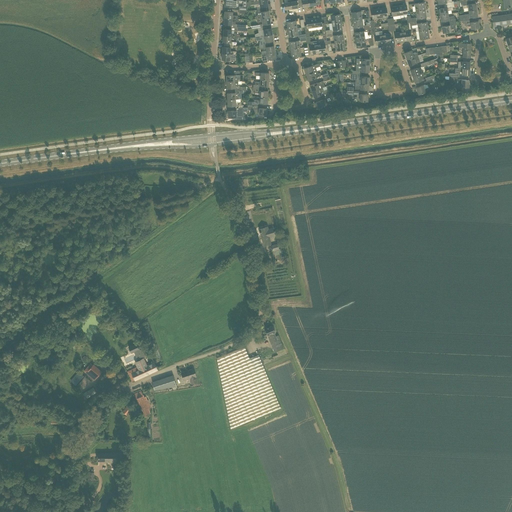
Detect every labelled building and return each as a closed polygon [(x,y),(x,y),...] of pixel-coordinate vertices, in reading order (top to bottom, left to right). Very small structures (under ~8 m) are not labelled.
[(267,0),(262,0),(254,1),(251,2),(251,4),(255,4),(257,7),(257,10),(266,9),(265,6),(268,6),(267,0)] [(290,0),(292,8),(298,7),(298,6),(300,6),(299,0),(290,0)] [(416,11),(425,10),(424,2),(415,4),(416,11)] [(468,8),(469,11),(477,10),(476,3),(468,5),(467,2),(461,3),(461,6),(462,6),(463,9),(468,8)] [(439,9),(440,15),(448,14),(448,11),(453,10),(453,7),(454,7),(454,4),(446,5),(447,7),(439,9)] [(400,15),(408,14),(406,5),(399,6),(400,15)] [(400,15),(399,6),(391,7),(392,16),(400,15)] [(379,9),(380,18),(388,17),(386,8),(379,9)] [(266,11),(266,9),(257,10),(258,13),(256,16),(257,19),(270,17),(269,11),(266,11)] [(380,18),(379,9),(371,10),(373,19),(380,18)] [(425,10),(416,11),(417,19),(426,17),(425,10)] [(462,18),(463,21),(470,20),(470,17),(477,16),(477,10),(469,11),(469,14),(463,15),(463,18),(462,18)] [(352,13),(353,20),(362,19),(361,11),(352,13)] [(331,16),(332,23),(341,22),(340,14),(331,16)] [(440,15),(441,21),(449,20),(449,23),(456,22),(456,19),(454,19),(454,16),(448,17),(448,14),(440,15)] [(499,16),(501,26),(508,25),(507,15),(499,16)] [(501,26),(499,16),(492,17),(493,27),(501,26)] [(259,24),(260,27),(267,26),(266,24),(271,23),(270,17),(257,19),(257,21),(262,21),(263,24),(259,24)] [(322,35),(326,34),(325,31),(325,24),(324,23),(322,23),(321,17),(313,18),(315,28),(315,30),(322,29),(322,35)] [(236,24),(236,21),(237,22),(238,19),(224,18),(224,24),(227,24),(226,27),(242,28),(246,28),(246,25),(236,24)] [(309,29),(315,28),(313,18),(306,19),(307,25),(304,26),(304,27),(305,29),(309,29)] [(362,19),(353,20),(354,28),(363,26),(362,19)] [(470,22),(470,20),(463,21),(463,24),(465,23),(465,26),(471,25),(471,29),(479,28),(478,21),(470,22)] [(287,22),(288,30),(297,28),(296,21),(287,22)] [(418,27),(419,31),(428,30),(427,22),(418,24),(417,24),(416,21),(411,22),(412,28),(418,27)] [(341,22),(332,23),(333,31),(342,29),(341,22)] [(456,22),(449,23),(449,25),(442,26),(443,33),(451,32),(450,29),(456,28),(455,25),(456,25),(456,22)] [(258,29),(259,37),(272,35),(271,28),(267,29),(267,26),(260,27),(258,28),(259,29),(258,29)] [(223,36),(237,36),(237,33),(231,33),(231,30),(242,31),(242,28),(226,27),(226,29),(224,29),(223,36)] [(288,30),(289,37),(298,36),(297,28),(288,30)] [(429,37),(428,30),(419,31),(420,39),(429,37)] [(364,31),(355,33),(356,40),(365,39),(364,32),(364,31)] [(410,31),(402,32),(404,41),(411,40),(410,31)] [(395,33),(396,42),(404,41),(402,32),(395,33)] [(344,42),(343,34),(334,36),(335,43),(344,42)] [(384,44),(391,43),(390,34),(382,35),(384,44)] [(265,41),(263,42),(263,45),(271,44),(270,41),(273,41),(272,35),(259,37),(255,37),(256,41),(265,39),(265,41)] [(384,44),(382,35),(375,36),(376,45),(384,44)] [(226,45),(233,45),(233,42),(231,42),(231,39),(236,39),(237,36),(223,36),(223,42),(226,42),(226,45)] [(364,47),(366,46),(365,39),(356,40),(357,48),(364,47)] [(290,42),(291,49),(300,48),(299,41),(290,42)] [(317,41),(312,42),(313,45),(310,45),(311,54),(318,53),(317,44),(317,41)] [(326,52),(325,46),(328,45),(327,44),(327,41),(324,42),(324,43),(317,44),(318,53),(326,52)] [(344,42),(335,43),(336,51),(345,49),(344,42)] [(271,46),(271,44),(263,45),(263,48),(266,48),(267,50),(261,51),(262,54),(275,52),(274,46),(271,46)] [(230,51),(230,48),(233,48),(233,45),(226,45),(225,47),(223,47),(222,53),(236,54),(236,51),(230,51)] [(301,56),(300,48),(291,49),(292,57),(301,56)] [(418,55),(417,53),(416,54),(416,53),(412,54),(411,50),(405,53),(405,55),(405,56),(406,59),(406,58),(407,59),(418,55)] [(408,63),(409,65),(419,62),(418,58),(419,58),(418,55),(407,59),(407,60),(406,60),(407,63),(408,63)] [(421,67),(417,68),(410,70),(411,73),(412,76),(413,76),(424,73),(423,72),(425,72),(424,66),(435,62),(434,59),(420,64),(421,67)] [(304,68),(306,74),(317,71),(316,68),(320,67),(320,66),(319,64),(312,66),(311,66),(304,68)] [(352,71),(352,74),(361,74),(362,72),(369,72),(369,66),(358,65),(356,65),(356,71),(352,71)] [(469,69),(469,68),(458,68),(455,68),(455,73),(449,73),(449,76),(458,77),(458,75),(469,75),(469,72),(470,72),(470,69),(469,69)] [(317,71),(306,74),(308,81),(316,78),(321,76),(320,73),(318,74),(317,71)] [(414,80),(415,83),(422,80),(424,79),(422,76),(424,75),(424,73),(413,76),(413,77),(412,77),(413,80),(414,80)] [(361,77),(361,74),(352,74),(352,79),(357,80),(357,83),(369,83),(369,77),(361,77)] [(458,79),(458,77),(449,76),(449,80),(455,80),(455,84),(454,85),(454,89),(462,88),(462,87),(469,87),(469,86),(469,83),(469,80),(462,80),(458,79)] [(268,86),(269,80),(261,79),(260,82),(255,82),(255,85),(254,85),(254,88),(260,88),(260,86),(268,86)] [(227,88),(235,88),(235,90),(242,90),(242,87),(240,87),(240,84),(238,84),(238,81),(227,82),(227,88)] [(310,85),(312,91),(322,88),(321,85),(324,84),(323,81),(317,83),(310,85)] [(418,93),(419,94),(426,92),(425,92),(430,90),(429,87),(428,87),(424,89),(423,85),(416,87),(417,90),(418,93)] [(253,90),(255,90),(254,93),(260,94),(260,97),(268,97),(268,91),(260,90),(260,88),(254,88),(253,90)] [(323,91),(322,88),(312,91),(314,97),(321,95),(322,97),(329,95),(327,89),(323,91)] [(227,100),(235,99),(238,99),(238,96),(241,96),(241,93),(242,93),(242,90),(235,90),(235,93),(227,93),(227,100)] [(330,97),(329,95),(322,97),(323,99),(316,102),(318,108),(323,106),(325,106),(325,105),(330,104),(330,101),(327,102),(326,99),(330,98),(330,97)] [(267,104),(268,97),(260,97),(260,100),(254,100),(254,103),(252,103),(252,105),(253,106),(253,105),(259,106),(260,103),(267,104)] [(236,106),(236,108),(243,108),(243,105),(241,105),(241,102),(235,102),(235,99),(227,100),(228,106),(236,106)] [(267,115),(267,109),(259,108),(259,106),(253,105),(253,106),(253,108),(256,108),(256,111),(253,111),(253,114),(259,115),(267,115)] [(260,229),(261,232),(260,232),(264,245),(271,244),(269,237),(274,235),(272,228),(268,230),(267,226),(265,227),(265,228),(260,229)] [(190,348),(211,345),(202,296),(174,301),(176,309),(152,313),(160,356),(191,351),(190,348)] [(275,332),(273,326),(265,329),(268,336),(274,351),(283,348),(278,336),(276,337),(274,333),(275,332)] [(131,353),(139,349),(137,343),(129,347),(131,353)] [(281,408),(260,358),(259,355),(249,358),(245,346),(217,358),(231,429),(281,408)] [(101,372),(94,365),(91,363),(84,371),(94,380),(101,372)] [(132,373),(135,380),(158,370),(154,363),(147,366),(146,363),(137,367),(139,370),(132,373)] [(193,369),(181,373),(184,380),(190,378),(192,383),(197,382),(195,377),(196,376),(193,369)] [(177,386),(175,381),(173,375),(152,382),(155,390),(177,386)] [(164,478),(212,471),(201,383),(152,390),(159,442),(164,478)] [(142,393),(141,391),(134,394),(143,417),(150,414),(148,409),(151,408),(148,400),(147,401),(146,396),(144,397),(142,393)] [(127,406),(124,410),(122,412),(126,415),(131,409),(127,406)] [(117,453),(97,453),(97,461),(117,461),(117,453)]
